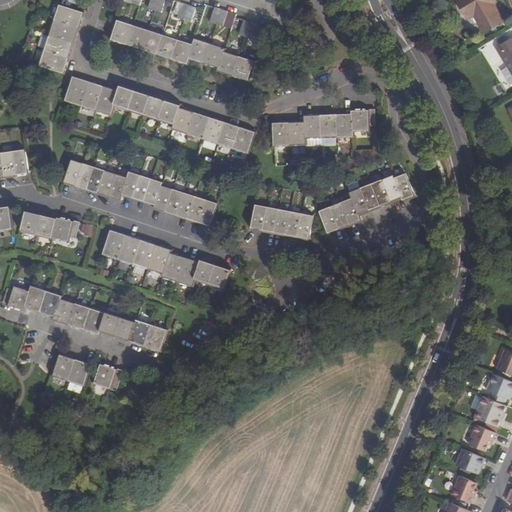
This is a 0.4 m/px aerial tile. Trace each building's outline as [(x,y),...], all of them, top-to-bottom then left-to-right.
[(158,0),(151,0),(148,9),(155,11),(158,0)] [(165,0),(158,0),(155,11),(162,13),(165,0)] [(507,19),(498,4),(496,0),(468,0),(478,15),(480,14),(489,30),(507,19)] [(178,18),(185,20),(190,6),(183,4),(178,18)] [(60,5),(55,20),(79,28),(84,12),(75,10),(60,5)] [(193,23),(197,8),(190,6),(185,20),(193,23)] [(210,22),(217,24),(222,9),(215,7),(210,22)] [(194,22),(201,23),(204,10),(197,9),(194,22)] [(223,26),(228,12),(222,9),(217,24),(223,26)] [(50,36),(74,43),(79,28),(55,20),(50,36)] [(239,35),(246,37),(251,22),(244,20),(239,35)] [(114,41),(128,45),(134,26),(120,22),(114,41)] [(253,40),(258,25),(251,22),(246,37),(253,40)] [(143,50),(149,31),(134,26),(128,45),(143,50)] [(157,55),(164,36),(149,31),(143,50),(157,55)] [(70,57),(74,43),(50,36),(45,50),(70,57)] [(157,55),(173,59),(179,41),(164,36),(157,55)] [(195,39),(193,45),(189,58),(204,63),(210,44),(195,39)] [(511,40),(498,49),(511,71),(511,40)] [(189,58),(193,45),(179,41),(173,59),(187,64),(189,58)] [(204,63),(220,68),(225,52),(226,49),(210,44),(204,63)] [(70,57),(45,50),(40,65),(65,73),(70,57)] [(219,71),(233,76),(240,57),(225,52),(220,68),(219,71)] [(240,57),(233,76),(248,81),(255,62),(240,57)] [(66,102),(82,107),(90,81),(74,77),(74,78),(66,102)] [(82,107),(96,111),(104,86),(90,81),(82,107)] [(113,110),(120,91),(104,86),(96,111),(111,116),(113,110)] [(113,110),(128,116),(137,90),(121,86),(120,91),(113,110)] [(143,120),(151,95),(137,90),(128,116),(143,120)] [(143,120),(158,125),(166,100),(151,95),(143,120)] [(158,125),(172,130),(179,107),(180,104),(166,100),(158,125)] [(179,107),(172,130),(172,132),(187,136),(195,112),(179,107)] [(501,114),(504,118),(511,113),(511,112),(510,109),(501,114)] [(374,126),(374,111),(352,111),(352,114),(352,131),(368,131),(368,126),(374,126)] [(187,136),(202,141),(210,117),(195,112),(187,136)] [(353,136),(352,131),(352,114),(336,115),(337,136),(353,136)] [(321,137),(321,115),(305,116),(305,122),(305,137),(321,137)] [(321,137),(337,136),(336,115),(321,115),(321,137)] [(202,141),(217,146),(225,123),(210,117),(202,141)] [(289,123),(290,144),(305,143),(305,137),(305,122),(289,123)] [(232,151),(240,127),(225,123),(217,146),(232,151)] [(274,144),(290,144),(289,123),(274,123),(274,144)] [(247,156),(255,135),(255,133),(240,127),(232,151),(247,156)] [(28,170),(26,149),(14,151),(17,175),(29,173),(28,170)] [(17,175),(14,151),(3,152),(6,176),(17,175)] [(73,159),(66,182),(77,185),(84,163),(73,159)] [(88,189),(95,166),(84,163),(77,185),(88,189)] [(106,169),(95,166),(88,189),(99,193),(106,169)] [(117,173),(106,169),(99,193),(110,196),(117,173)] [(122,194),(134,198),(141,175),(130,171),(128,176),(122,194)] [(122,194),(128,176),(117,173),(110,196),(120,200),(122,194)] [(413,196),(412,195),(404,173),(394,177),(402,198),(403,200),(413,196)] [(134,198),(145,201),(152,178),(141,175),(134,198)] [(391,202),(402,198),(394,177),(393,175),(381,179),(391,202)] [(145,201),(156,205),(162,185),(164,182),(152,178),(145,201)] [(391,202),(381,179),(371,184),(380,207),(391,202)] [(371,184),(360,188),(369,211),(380,207),(371,184)] [(155,208),(166,211),(173,189),(162,185),(156,205),(155,208)] [(369,211),(360,188),(350,192),(352,197),(359,215),(369,211)] [(177,215),(185,192),(173,189),(166,211),(177,215)] [(196,196),(185,192),(177,215),(188,218),(196,196)] [(196,196),(188,218),(200,222),(207,200),(196,196)] [(352,197),(341,202),(350,225),(361,221),(359,215),(352,197)] [(218,203),(207,200),(200,222),(210,226),(211,224),(218,203)] [(350,225),(341,202),(330,207),(340,229),(350,225)] [(263,231),(268,207),(257,205),(252,229),(263,231)] [(0,230),(13,228),(10,210),(10,207),(0,207),(0,230)] [(263,231),(274,233),(279,209),(268,207),(263,231)] [(340,229),(330,207),(320,211),(330,233),(340,229)] [(279,209),(274,233),(286,235),(290,211),(279,209)] [(37,236),(42,214),(28,210),(28,211),(23,232),(37,236)] [(297,237),(302,214),(290,211),(286,235),(297,237)] [(53,239),(53,238),(59,217),(42,214),(37,236),(53,239)] [(297,237),(309,239),(313,216),(302,214),(297,237)] [(59,217),(53,238),(68,241),(69,237),(77,239),(81,223),(59,217)] [(82,234),(92,237),(95,225),(84,222),(82,234)] [(127,235),(112,230),(104,255),(119,260),(127,235)] [(134,264),(141,239),(127,235),(119,260),(134,264)] [(157,244),(141,239),(134,264),(149,269),(157,244)] [(157,244),(149,269),(164,274),(171,252),(172,250),(157,244)] [(163,277),(178,282),(186,257),(171,252),(164,274),(163,277)] [(194,283),(201,262),(186,257),(178,282),(193,287),(194,283)] [(194,283),(209,288),(217,264),(202,259),(201,262),(194,283)] [(224,293),(231,270),(232,269),(231,268),(217,264),(209,288),(224,293)] [(8,288),(4,301),(3,303),(25,310),(26,307),(32,290),(16,285),(14,290),(8,288)] [(26,307),(41,312),(47,289),(33,285),(32,290),(26,307)] [(47,289),(41,312),(56,317),(62,298),(63,295),(47,289)] [(55,320),(70,325),(77,302),(62,298),(56,317),(55,320)] [(85,330),(92,307),(77,302),(70,325),(85,330)] [(99,334),(100,331),(107,312),(92,307),(85,330),(99,334)] [(116,336),(122,316),(107,311),(107,312),(100,331),(116,336)] [(116,336),(130,341),(137,321),(122,316),(116,336)] [(145,346),(152,325),(137,321),(130,341),(145,346)] [(160,351),(167,330),(152,325),(145,346),(160,351)] [(506,363),(511,351),(506,349),(501,361),(506,363)] [(506,363),(501,361),(498,369),(511,374),(511,351),(506,363)] [(76,358),(62,353),(55,376),(69,380),(76,358)] [(92,363),(76,358),(69,380),(72,381),(85,385),(90,368),(92,363)] [(124,371),(102,364),(99,371),(95,383),(117,390),(124,371)] [(493,392),(506,397),(511,399),(511,397),(511,380),(494,374),(488,390),(493,392)] [(82,393),(85,385),(72,381),(69,389),(82,393)] [(504,404),(506,397),(493,392),(491,399),(504,404)] [(492,444),(497,432),(478,424),(470,444),(486,451),(489,443),(492,444)] [(486,458),(464,448),(457,464),(480,474),(486,458)] [(478,482),(461,475),(453,495),(473,503),(477,491),(475,489),(478,482)] [(445,511),(472,511),(473,511),(450,502),(445,511)]
